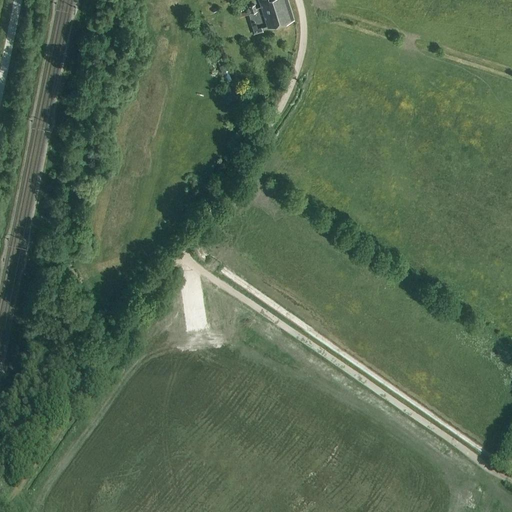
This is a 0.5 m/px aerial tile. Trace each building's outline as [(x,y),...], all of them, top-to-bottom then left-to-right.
[(258,0),(268,28),(294,20),(287,0),(258,0)] [(244,15),(246,25),(253,23),(251,13),(244,15)] [(254,33),(262,30),(261,27),(257,29),(256,24),(251,25),(254,33)] [(233,68),(227,71),(232,81),(238,78),(233,68)] [(240,85),(224,93),(228,101),(245,93),(240,85)]
